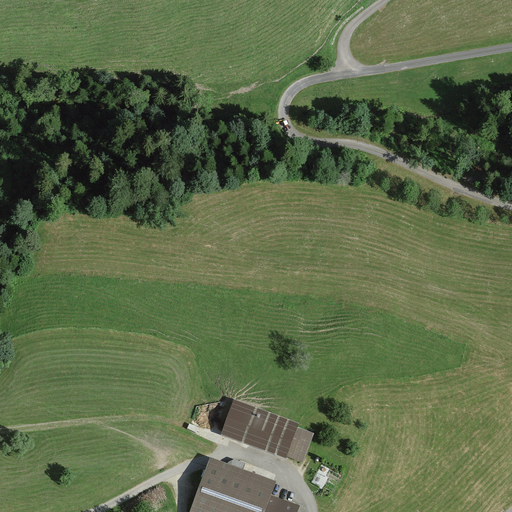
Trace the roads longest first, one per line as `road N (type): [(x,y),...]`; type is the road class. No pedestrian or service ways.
road 1 (unclassified): [(511,206),(374,150),(295,135),(283,114),(288,94),(316,78),(511,47)]
road 2 (unclassified): [(95,511),(176,470),(231,455),(279,467),(303,488),(313,511)]
